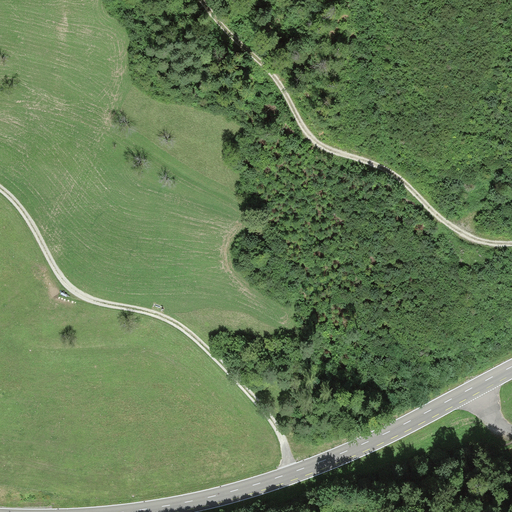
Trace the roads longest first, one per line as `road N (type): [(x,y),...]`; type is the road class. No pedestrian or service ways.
road 1 (track): [(0,189),(69,286),(183,330),(216,359),(284,439),(295,472)]
road 2 (track): [(511,244),(455,239),(387,171),(327,147),(203,0)]
road 3 (secondary): [(511,369),(295,472),(142,511)]
